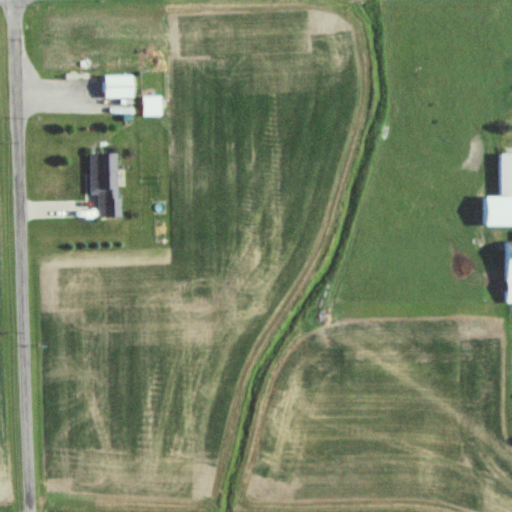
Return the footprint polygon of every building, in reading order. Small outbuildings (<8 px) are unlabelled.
[(102,77),(103,99),(131,99),(130,77),(102,77)] [(137,117),(156,117),(155,97),(137,97),(137,117)] [(511,227),(511,154),(494,154),(494,198),(479,198),(479,228),(511,227)] [(88,156),(90,196),(96,195),(97,218),(119,217),(119,200),(117,200),(115,155),(88,156)] [(511,304),(511,244),(501,244),(501,304),(511,304)]
